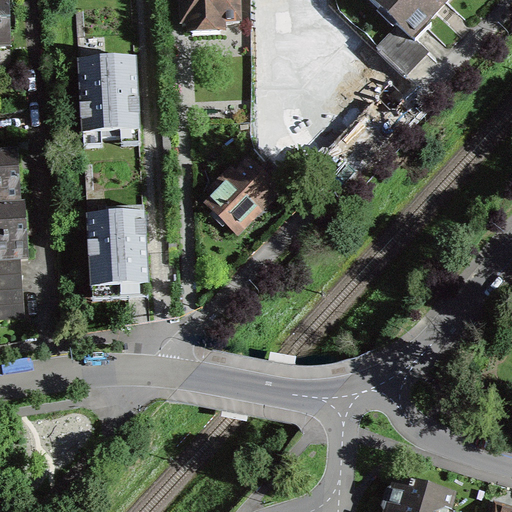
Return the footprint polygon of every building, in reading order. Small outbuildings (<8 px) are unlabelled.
[(0,0),(0,47),(11,47),(8,0),(0,0)] [(220,34),(219,25),(239,23),(238,0),(180,0),(182,26),(192,26),(192,35),(205,35),(220,34)] [(427,52),(416,42),(432,26),(428,22),(434,15),(449,0),(369,0),(398,28),(378,49),(381,52),(405,75),(427,52)] [(316,122),(327,133),(339,122),(338,121),(338,120),(362,96),(322,58),(313,50),(300,62),(309,71),(288,93),(300,105),(294,111),(306,123),(307,122),(305,120),(311,115),(317,121),(316,122)] [(393,87),(405,75),(381,52),(369,64),(393,87)] [(102,148),(101,135),(120,134),(120,147),(140,146),(136,81),(135,60),(77,64),(82,149),(102,148)] [(0,205),(21,204),(18,160),(17,151),(0,152),(0,205)] [(279,190),(290,179),(269,158),(258,169),(250,161),(236,175),(233,171),(214,191),(217,195),(206,206),(236,234),(251,219),(247,216),(276,186),(279,190)] [(25,213),(25,204),(21,204),(0,205),(0,321),(25,319),(21,260),(28,259),(25,213)] [(105,211),(106,217),(86,218),(91,301),(148,298),(146,250),(143,209),(105,211)] [(448,511),(453,495),(397,478),(394,490),(391,489),(387,491),(382,507),(385,511),(386,511),(448,511)]
